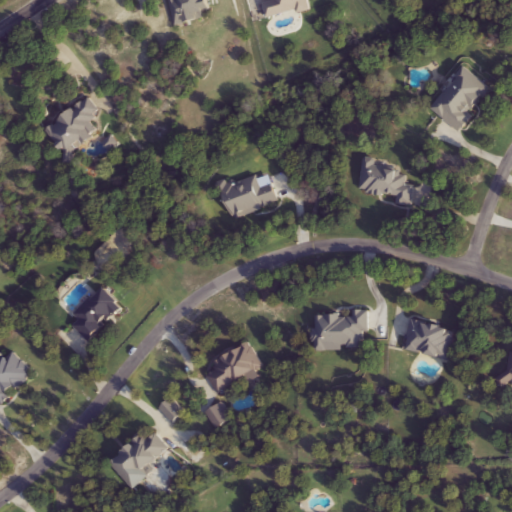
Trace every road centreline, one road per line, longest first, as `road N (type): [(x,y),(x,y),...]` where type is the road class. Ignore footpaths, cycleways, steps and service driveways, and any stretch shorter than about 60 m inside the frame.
road 1 (residential): [(511,282),(371,247),(337,245),(268,261),(175,316),(61,446),(0,499)]
road 2 (residential): [(511,151),(469,269)]
